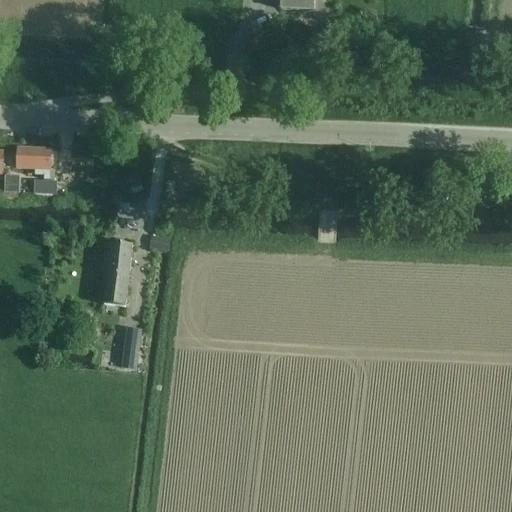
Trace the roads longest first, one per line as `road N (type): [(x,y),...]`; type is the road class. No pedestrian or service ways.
road 1 (track): [(152,511),(183,246),(511,263)]
road 2 (tertiary): [(511,142),(0,119)]
road 3 (track): [(162,145),(306,188),(464,200)]
road 4 (track): [(232,86),(511,98)]
